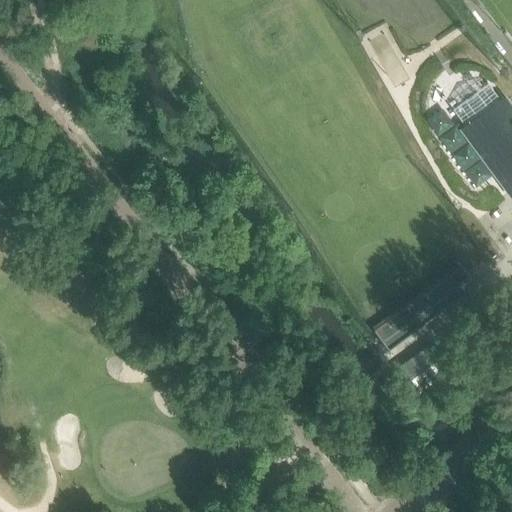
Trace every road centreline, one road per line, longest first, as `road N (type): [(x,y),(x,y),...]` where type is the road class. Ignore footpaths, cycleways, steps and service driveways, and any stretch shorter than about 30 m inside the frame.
road 1 (unknown): [(381,511),(60,112)]
road 2 (unclassified): [(511,431),(400,511)]
